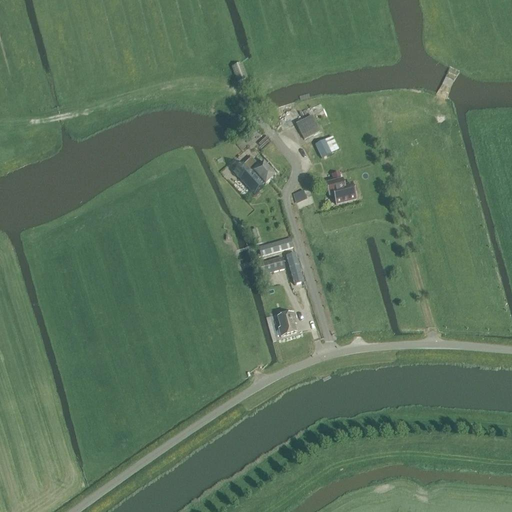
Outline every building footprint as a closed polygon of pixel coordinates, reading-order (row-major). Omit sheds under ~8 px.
[(232,68),(238,83),(248,79),(242,64),(232,68)] [(320,104),(310,107),(313,116),(323,114),(320,104)] [(313,120),(312,117),(296,125),(302,137),(318,129),(313,120)] [(315,146),(323,160),(332,155),(324,141),(315,146)] [(259,168),(251,159),(234,174),(255,196),(265,186),(253,173),(259,168)] [(253,173),(265,186),(276,177),(275,176),(264,164),(259,168),(253,173)] [(329,197),(334,196),(336,206),(356,201),(355,199),(356,199),(355,192),(354,192),(352,185),(344,187),(342,181),(341,181),(339,174),(332,176),(334,183),(326,185),(329,197)] [(290,195),(293,203),(295,203),(296,202),(306,199),(303,190),(290,195)] [(259,248),(262,257),(294,247),(291,238),(259,248)] [(286,257),(295,286),(304,283),(296,254),(286,257)] [(262,276),(263,276),(268,275),(285,270),(282,258),(265,263),(259,265),(262,276)] [(293,321),(295,320),(293,313),(278,318),(280,328),(279,329),(281,338),(297,334),(295,326),(293,321)]
